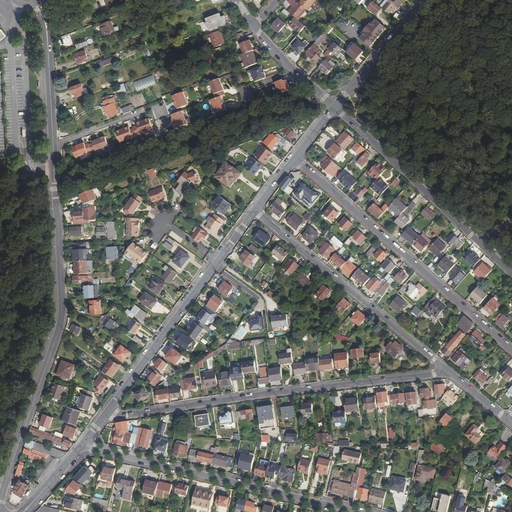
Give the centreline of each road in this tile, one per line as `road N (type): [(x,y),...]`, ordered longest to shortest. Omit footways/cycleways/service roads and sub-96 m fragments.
road 1 (tertiary): [(37,2),(46,27),(62,307),(0,498)]
road 2 (residential): [(450,372),(102,417)]
road 3 (residential): [(294,157),(511,349)]
road 4 (residential): [(360,511),(82,445)]
road 5 (residential): [(254,211),(450,372)]
road 6 (residential): [(511,272),(334,106)]
road 7 (secondary): [(102,417),(218,260)]
road 8 (secondary): [(428,0),(334,106)]
